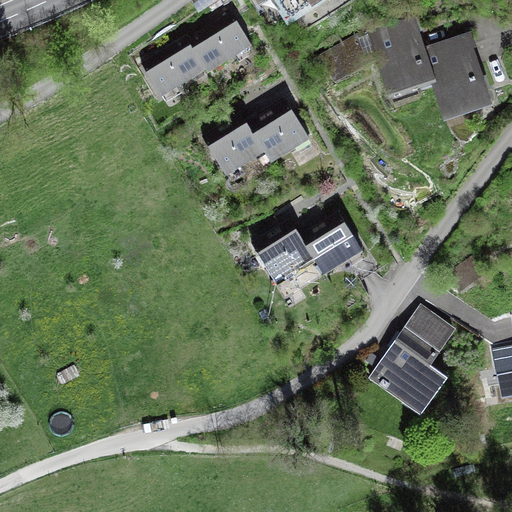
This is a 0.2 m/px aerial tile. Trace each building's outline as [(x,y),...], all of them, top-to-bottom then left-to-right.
[(311,0),(272,0),(277,6),(282,2),(290,14),(311,0)] [(207,74),(252,47),(232,13),(186,39),(204,69),(207,74)] [(424,48),(413,16),(368,31),(388,91),(414,83),(416,91),(434,85),(434,84),(435,84),(423,49),(424,48)] [(434,84),(434,85),(444,114),(469,105),(470,108),(489,101),(466,33),(424,48),(423,49),(435,84),(434,84)] [(139,63),(158,96),(204,69),(186,39),(185,36),(139,63)] [(270,163),(310,139),(286,100),(246,124),(264,154),(270,163)] [(201,137),(225,177),(264,154),(246,124),(240,114),(201,137)] [(312,260),(322,277),(363,252),(338,212),(298,237),(312,260)] [(249,244),(274,284),(312,260),(298,237),(288,220),(249,244)] [(452,328),(426,310),(409,332),(404,329),(371,375),(420,410),(445,375),(428,363),(452,328)] [(511,394),(511,344),(493,348),(502,397),(511,394)]
